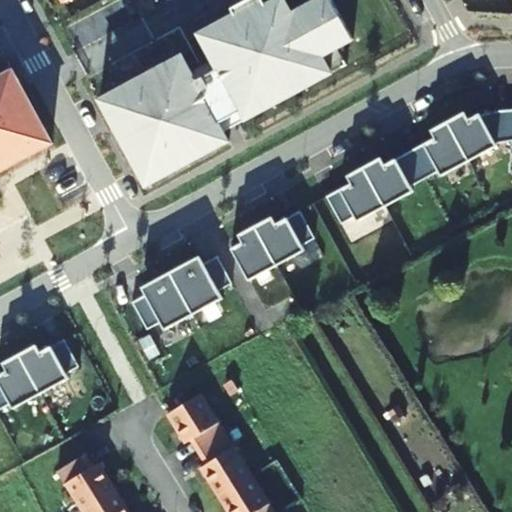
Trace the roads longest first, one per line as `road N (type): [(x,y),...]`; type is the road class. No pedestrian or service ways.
road 1 (residential): [(457,58),(132,237)]
road 2 (residential): [(132,237),(10,0)]
road 3 (residential): [(132,237),(0,313)]
